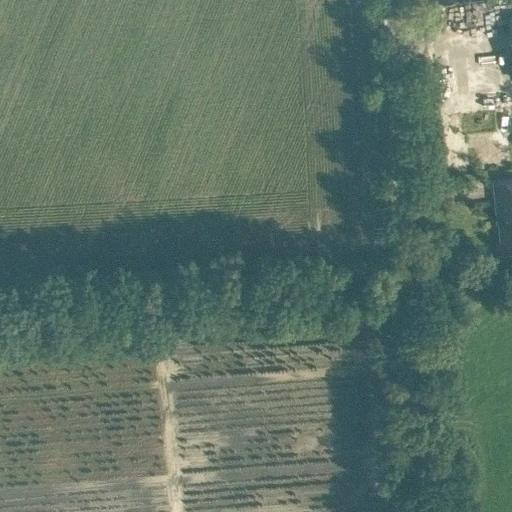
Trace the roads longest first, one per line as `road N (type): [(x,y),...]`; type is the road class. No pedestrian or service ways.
road 1 (unclassified): [(423,511),(391,0)]
road 2 (track): [(0,304),(409,278)]
